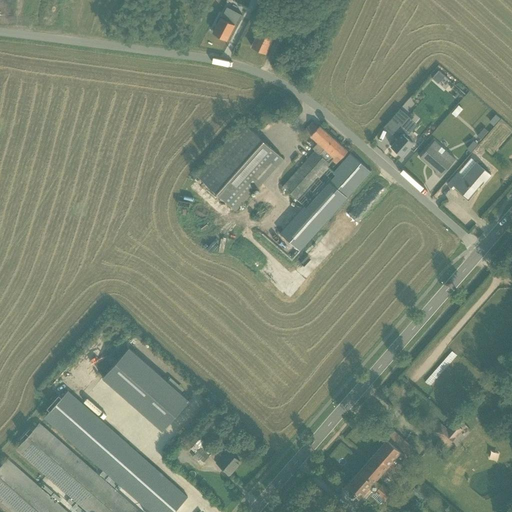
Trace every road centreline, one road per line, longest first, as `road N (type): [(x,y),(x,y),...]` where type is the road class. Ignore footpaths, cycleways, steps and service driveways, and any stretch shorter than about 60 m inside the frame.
road 1 (unclassified): [(0,32),(250,68),(299,93),(481,251)]
road 2 (primary): [(481,251),(254,511)]
